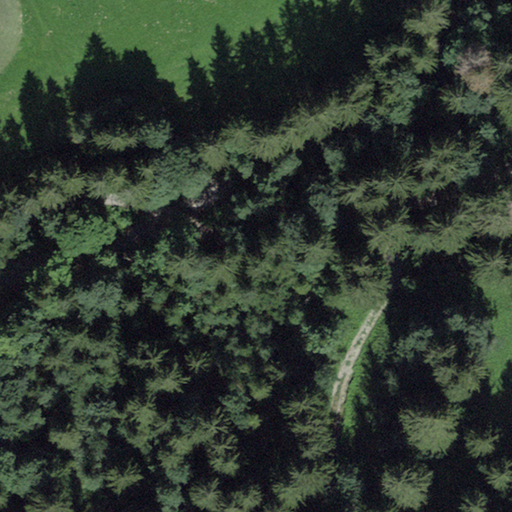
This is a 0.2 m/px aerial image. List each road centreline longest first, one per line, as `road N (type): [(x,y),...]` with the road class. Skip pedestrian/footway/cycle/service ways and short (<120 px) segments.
road 1 (track): [(511,166),(425,202),(295,232),(185,234)]
road 2 (track): [(425,202),(346,396)]
